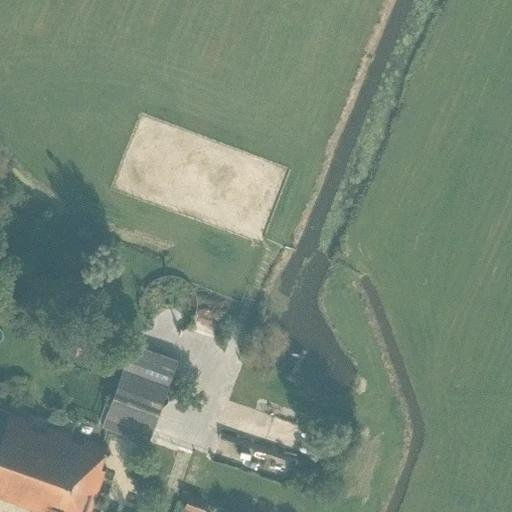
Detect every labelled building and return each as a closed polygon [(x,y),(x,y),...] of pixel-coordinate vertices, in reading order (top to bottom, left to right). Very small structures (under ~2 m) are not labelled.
[(181,282),(168,278),(155,280),(145,288),(139,300),(140,313),(147,325),(158,332),(171,333),(183,327),(192,317),(194,304),(190,291),(181,282)] [(179,360),(133,344),(103,428),(149,444),(179,360)] [(34,422),(0,409),(0,498),(39,511),(90,511),(106,470),(101,468),(107,453),(108,448),(85,439),(83,444),(71,439),(73,435),(48,427),(46,433),(32,427),(34,422)] [(218,450),(291,473),(298,452),(225,429),(218,450)] [(205,511),(209,503),(190,496),(185,509),(193,511),(205,511)]
